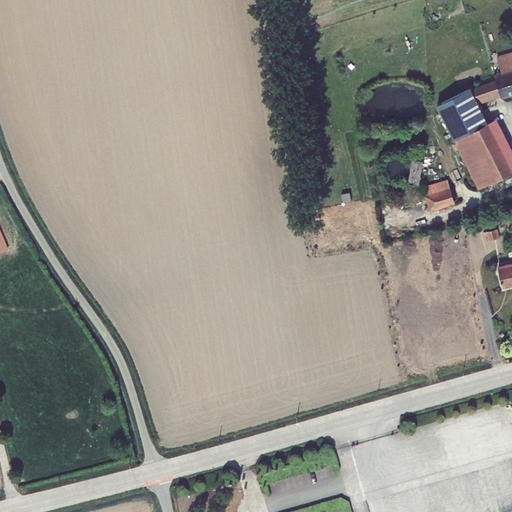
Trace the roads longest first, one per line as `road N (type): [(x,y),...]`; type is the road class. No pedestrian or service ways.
road 1 (tertiary): [(158,470),(511,370)]
road 2 (unclassified): [(158,470),(113,346),(24,216),(0,162)]
road 3 (unknown): [(363,412),(382,483),(511,450)]
road 4 (tertiary): [(3,511),(158,470)]
